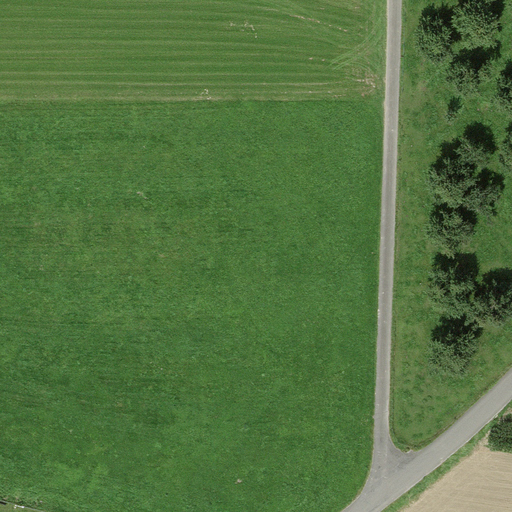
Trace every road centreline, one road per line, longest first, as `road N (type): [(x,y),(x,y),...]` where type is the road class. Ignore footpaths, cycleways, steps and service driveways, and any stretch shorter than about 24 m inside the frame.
road 1 (track): [(401,484),(388,470),(383,431),(396,0)]
road 2 (unclassified): [(365,511),(511,384)]
